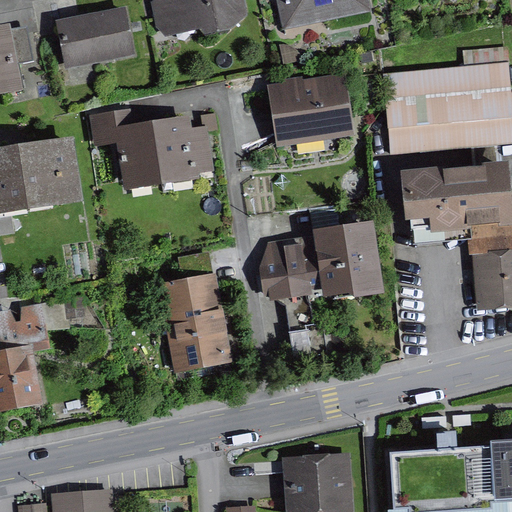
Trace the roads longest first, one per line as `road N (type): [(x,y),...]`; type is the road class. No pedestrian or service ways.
road 1 (unclassified): [(203,431),(511,361)]
road 2 (unclassified): [(0,472),(203,431)]
